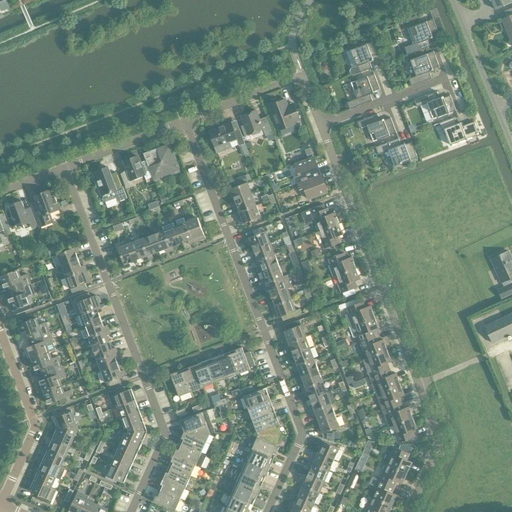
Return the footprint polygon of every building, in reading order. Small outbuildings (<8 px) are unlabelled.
[(511,0),(490,0),(495,10),(511,2),(511,0)] [(511,8),(504,12),(507,18),(502,20),(511,42),(511,41),(511,8)] [(413,44),(404,47),(407,55),(419,51),(431,46),(429,39),(433,38),(431,34),(438,32),(433,19),(410,28),(407,28),(413,44)] [(351,69),(350,71),(351,74),(354,75),(372,68),(369,62),(373,60),(372,57),(378,54),(373,41),(350,50),(357,66),(351,69)] [(432,78),(429,72),(433,70),(433,69),(439,67),(433,51),(410,60),(416,76),(409,79),(411,86),(432,78)] [(390,54),(382,57),(384,64),(385,64),(392,61),(390,54)] [(349,109),(360,105),(372,101),(370,94),(374,93),(373,92),(380,89),(374,74),(351,82),(357,98),(347,102),(349,109)] [(414,100),(416,107),(427,103),(433,119),(456,110),(450,95),(443,98),(443,96),(439,98),(437,91),(414,100)] [(294,102),(287,105),(285,99),(269,105),(279,131),(295,125),(294,122),(300,120),(296,108),(294,102)] [(248,135),(263,129),(265,136),(273,133),(267,117),(259,119),(256,110),(241,116),(245,125),(241,126),(245,136),(248,135)] [(391,118),(384,120),(384,119),(380,120),(377,114),(357,122),(359,129),(367,126),(373,142),(396,133),(391,118)] [(474,122),(462,126),(460,122),(457,124),(454,117),(439,123),(442,130),(444,129),(450,145),(479,134),(474,122)] [(218,129),(209,132),(218,153),(232,148),(230,141),(236,139),(239,146),(242,145),(245,144),(239,129),(234,131),(230,122),(217,127),(218,129)] [(388,150),(394,166),(417,158),(412,142),(405,145),(405,144),(401,145),(398,138),(385,143),(382,145),(375,147),(378,154),(388,150)] [(175,174),(179,172),(179,170),(180,170),(170,144),(149,152),(151,157),(145,159),(146,161),(152,177),(153,180),(154,180),(155,182),(159,180),(159,178),(174,172),(175,174)] [(314,157),(311,148),(305,150),(308,160),(314,157)] [(137,156),(124,161),(128,172),(122,174),(127,187),(133,185),(131,180),(144,175),(146,179),(152,177),(146,161),(140,163),(137,156)] [(299,176),(296,177),(298,183),(320,174),(314,157),(308,160),(295,165),(299,176)] [(96,187),(98,186),(102,196),(105,202),(116,198),(117,202),(126,199),(117,175),(112,177),(108,167),(93,173),(96,180),(94,181),(96,187)] [(308,199),(327,192),(320,174),(298,183),(300,190),(304,188),(308,199)] [(239,185),(247,182),(244,175),(236,178),(239,185)] [(230,195),(232,194),(235,200),(252,194),(247,182),(239,185),(227,190),(228,193),(229,192),(230,195)] [(278,184),(272,186),(274,192),(280,190),(278,184)] [(40,227),(52,222),(49,213),(60,209),(52,189),(35,196),(38,202),(32,204),(40,227)] [(163,203),(169,201),(166,193),(160,196),(163,203)] [(236,213),(256,205),(252,194),(235,200),(238,207),(235,208),(236,210),(235,211),(236,213)] [(12,229),(23,225),(25,230),(37,225),(31,208),(25,210),(22,201),(8,206),(13,217),(8,219),(12,229)] [(240,225),(260,217),(256,205),(236,213),(237,215),(238,215),(241,223),(240,224),(240,225)] [(317,223),(320,231),(339,223),(335,212),(330,214),(327,208),(311,214),(315,224),(317,223)] [(0,236),(0,232),(3,231),(6,236),(12,234),(4,214),(0,215),(0,243),(2,243),(0,236)] [(191,242),(191,243),(193,242),(186,222),(185,222),(184,218),(176,221),(178,225),(174,226),(181,243),(187,241),(188,243),(191,242)] [(205,238),(197,218),(186,222),(193,242),(195,242),(195,241),(204,237),(204,238),(205,238)] [(162,227),(164,231),(163,231),(171,251),(173,250),(173,249),(175,248),(174,246),(181,243),(174,226),(173,223),(162,227)] [(339,223),(320,231),(323,238),(321,239),(325,249),(340,243),(338,237),(343,235),(339,223)] [(168,251),(169,252),(171,251),(163,231),(152,235),(158,252),(165,249),(166,252),(168,251)] [(249,243),(251,242),(254,249),(270,243),(266,231),(245,239),(247,241),(248,241),(249,243)] [(158,252),(152,235),(141,239),(148,259),(151,259),(150,258),(153,257),(152,254),(158,252)] [(148,259),(141,239),(130,243),(136,260),(143,258),(144,260),(146,259),(146,260),(148,259)] [(130,265),(129,263),(136,260),(130,243),(118,248),(125,268),(128,267),(128,266),(130,265)] [(255,259),(254,259),(255,262),(274,254),(270,243),(254,249),(256,256),(254,257),(255,259)] [(50,255),(59,251),(56,245),(47,248),(50,255)] [(77,246),(57,254),(62,266),(78,260),(76,253),(78,252),(77,250),(78,249),(77,246)] [(322,255),(320,248),(311,252),(313,258),(322,255)] [(511,259),(508,251),(503,254),(501,252),(496,255),(496,257),(491,259),(501,282),(502,282),(504,288),(498,291),(502,298),(511,293),(511,259)] [(333,277),(337,275),(356,268),(352,257),(346,259),(344,253),(328,259),(331,265),(329,266),(333,277)] [(257,266),(260,265),(263,271),(279,266),(274,254),(255,262),(255,264),(256,263),(257,266)] [(78,260),(62,266),(66,277),(86,269),(85,267),(84,268),(83,265),(81,266),(78,260)] [(313,273),(308,260),(302,263),(307,275),(313,273)] [(264,281),(263,282),(263,284),(283,277),(279,266),(263,271),(265,278),(263,279),(264,281)] [(356,268),(337,275),(340,282),(338,283),(341,293),(357,288),(355,281),(360,279),(356,268)] [(18,269),(0,276),(4,288),(7,287),(9,292),(12,291),(31,284),(27,274),(20,276),(18,269)] [(86,272),(87,272),(86,269),(66,277),(70,289),(72,293),(87,288),(85,283),(91,281),(90,280),(89,281),(86,272)] [(287,275),(283,277),(263,284),(264,286),(265,286),(266,288),(267,288),(270,294),(287,288),(291,286),(287,275)] [(12,291),(9,292),(12,298),(9,299),(13,311),(31,304),(28,297),(35,294),(31,284),(12,291)] [(271,307),(291,299),(287,288),(270,294),(273,302),(271,303),(271,304),(270,305),(271,307)] [(74,299),(76,303),(80,315),(100,307),(99,305),(98,305),(95,297),(96,296),(96,295),(90,297),(89,293),(74,299)] [(302,314),(300,309),(295,310),(291,299),(271,307),(272,309),(273,308),(276,317),(275,317),(276,318),(281,316),(283,321),(302,314)] [(347,307),(350,317),(347,318),(350,326),(374,317),(370,306),(365,308),(362,301),(347,307)] [(100,310),(101,309),(100,307),(80,315),(84,326),(101,320),(98,313),(101,312),(100,310)] [(511,313),(484,326),(492,343),(511,333),(511,313)] [(354,337),(357,335),(360,342),(375,336),(373,330),(379,328),(374,317),(350,326),(354,337)] [(36,318),(18,325),(23,336),(26,335),(28,341),(30,340),(49,332),(45,322),(39,325),(36,318)] [(86,329),(81,331),(84,339),(109,329),(108,327),(107,328),(106,325),(103,326),(101,320),(84,326),(86,329)] [(286,342),(285,342),(285,344),(306,336),(299,320),(285,326),(286,330),(281,332),(281,334),(282,333),(286,342)] [(84,339),(89,337),(93,348),(109,342),(107,335),(109,334),(109,332),(110,332),(109,329),(84,339)] [(30,340),(28,341),(30,346),(27,347),(31,359),(49,352),(46,345),(53,343),(49,332),(30,340)] [(293,354),(310,348),(306,336),(285,344),(286,346),(287,346),(288,348),(291,347),(293,354)] [(383,339),(378,341),(375,336),(360,342),(363,351),(366,351),(368,358),(387,350),(383,339)] [(345,339),(333,344),(336,350),(348,346),(345,339)] [(109,342),(93,348),(97,359),(117,352),(116,350),(115,350),(114,348),(112,349),(109,342)] [(250,351),(244,354),(242,347),(229,352),(238,374),(251,370),(250,368),(255,365),(250,351)] [(294,367),(314,359),(310,348),(293,354),(296,361),(293,362),(294,364),(293,364),(294,367)] [(372,375),(369,376),(369,377),(388,369),(386,364),(391,362),(387,350),(368,358),(371,365),(369,366),(372,375)] [(49,352),(31,359),(35,370),(38,369),(41,374),(43,373),(62,366),(58,356),(52,358),(49,352)] [(117,352),(97,359),(101,371),(118,364),(115,358),(118,357),(117,354),(118,354),(117,352)] [(238,374),(229,352),(218,356),(226,379),(238,374)] [(226,379),(218,356),(206,361),(214,383),(226,379)] [(302,376),(318,370),(314,359),(294,367),(295,369),(296,368),(297,371),(299,370),(302,376)] [(214,383),(206,361),(194,365),(203,388),(214,383)] [(123,370),(120,371),(118,364),(101,371),(106,383),(126,375),(125,372),(124,373),(123,370)] [(203,388),(194,365),(182,370),(191,392),(203,388)] [(43,373),(41,374),(43,380),(40,381),(44,392),(62,385),(59,379),(66,376),(62,366),(43,373)] [(396,373),(390,375),(388,369),(369,377),(375,393),(400,384),(396,373)] [(170,374),(179,397),(191,392),(182,370),(170,374)] [(302,389),(322,381),(318,370),(302,376),(304,383),(302,384),(303,386),(301,387),(302,389)] [(354,382),(352,375),(345,378),(348,384),(354,382)] [(310,399),(327,393),(322,381),(302,389),(303,391),(304,391),(305,393),(308,392),(310,399)] [(399,397),(404,395),(400,384),(375,393),(382,410),(401,403),(399,397)] [(71,390),(64,392),(62,385),(44,392),(48,404),(59,400),(60,404),(68,401),(66,397),(73,394),(71,390)] [(124,386),(108,392),(114,408),(117,407),(135,400),(131,389),(126,391),(124,386)] [(266,388),(243,397),(248,408),(270,400),(266,388)] [(332,391),(327,393),(310,399),(313,406),(310,407),(311,409),(310,409),(311,411),(331,404),(336,402),(332,391)] [(135,400),(117,407),(121,417),(139,410),(135,400)] [(270,400),(248,408),(252,420),(275,412),(270,400)] [(408,407),(403,409),(401,403),(382,410),(388,427),(413,418),(408,407)] [(314,416),(316,415),(319,421),(335,415),(331,404),(311,411),(312,414),(313,413),(314,416)] [(147,431),(144,422),(139,410),(121,417),(125,428),(128,427),(129,430),(147,431)] [(207,410),(180,421),(184,432),(210,433),(215,433),(207,410)] [(78,428),(71,411),(53,418),(57,428),(78,428)] [(275,412),(252,420),(257,435),(281,436),(277,425),(279,424),(275,412)] [(318,432),(319,434),(340,427),(335,415),(319,421),(321,428),(319,429),(320,431),(318,432)] [(413,418),(394,425),(396,432),(394,433),(398,443),(414,437),(411,431),(417,429),(413,418)] [(78,428),(57,428),(52,438),(70,446),(78,428)] [(128,434),(125,433),(120,444),(138,452),(147,431),(129,430),(129,431),(128,434)] [(184,433),(179,444),(201,453),(210,433),(184,432),(184,433)] [(258,435),(252,449),(274,459),(279,447),(277,446),(281,436),(257,435),(258,435)] [(65,457),(70,446),(52,438),(48,449),(65,457)] [(317,444),(321,446),(318,452),(334,460),(339,448),(320,439),(317,444)] [(363,452),(369,455),(375,441),(369,440),(363,452)] [(138,452),(120,444),(116,454),(133,462),(138,452)] [(201,468),(206,456),(201,454),(201,453),(179,444),(174,455),(195,465),(201,468)] [(386,463),(389,464),(407,473),(412,462),(406,460),(409,454),(394,447),(386,463)] [(61,467),(65,457),(48,449),(43,459),(61,467)] [(274,459),(252,449),(246,460),(268,470),(274,459)] [(315,459),(311,458),(310,462),(329,470),(334,460),(318,452),(315,459)] [(133,462),(116,454),(111,465),(129,472),(133,462)] [(195,465),(174,455),(169,467),(190,476),(195,465)] [(56,477),(61,467),(43,459),(38,469),(56,477)] [(241,472),(263,482),(268,470),(246,460),(241,472)] [(307,466),(311,468),(308,474),(324,481),(329,470),(310,462),(307,466)] [(359,462),(355,469),(362,472),(365,465),(359,462)] [(382,474),(379,480),(394,487),(397,481),(402,484),(407,473),(389,464),(385,471),(383,471),(382,474)] [(106,475),(124,483),(129,472),(111,465),(106,475)] [(185,488),(190,476),(169,467),(163,478),(185,488)] [(51,488),(56,477),(38,469),(34,480),(51,488)] [(361,473),(355,470),(348,485),(354,488),(361,473)] [(263,482),(241,472),(236,483),(258,493),(263,482)] [(305,481),(302,479),(300,484),(319,492),(324,481),(308,474),(305,481)] [(180,499),(185,488),(163,478),(158,490),(180,499)] [(57,490),(51,488),(34,480),(29,491),(38,495),(36,498),(50,505),(57,490)] [(377,490),(374,497),(392,506),(397,495),(392,492),(394,487),(379,480),(375,489),(377,490)] [(258,493),(236,483),(231,495),(253,505),(258,493)] [(298,488),(301,490),(298,496),(314,503),(319,492),(300,484),(298,488)] [(153,501),(174,511),(180,499),(158,490),(153,501)] [(76,495),(68,511),(81,511),(87,500),(76,495)] [(249,511),(253,505),(231,495),(226,506),(238,511),(249,511)] [(295,503),(292,501),(290,505),(304,511),(310,511),(314,503),(298,496),(295,503)] [(367,507),(364,511),(389,511),(392,506),(374,497),(371,504),(368,503),(367,507)] [(87,500),(81,511),(93,511),(97,504),(87,500)]
